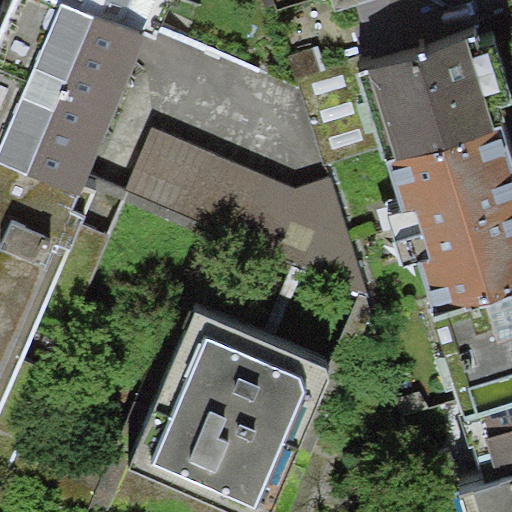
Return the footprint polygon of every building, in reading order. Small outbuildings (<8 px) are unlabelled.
[(0,143),(55,167),(75,120),(89,126),(113,69),(99,63),(119,16),(81,0),(4,0),(3,3),(0,1),(0,143)] [(81,0),(119,16),(200,51),(222,0),(81,0)] [(344,0),(362,58),(469,25),(460,0),(344,0)] [(469,25),(362,58),(292,80),(319,166),(496,111),(485,78),(500,74),(490,42),(487,35),(473,39),(469,25)] [(279,85),(287,66),(261,54),(253,74),(279,85)] [(366,319),(427,300),(511,273),(511,148),(508,150),(496,111),(319,166),(324,182),(360,299),(366,319)] [(121,195),(123,197),(360,299),(324,182),(289,193),(148,132),(121,195)] [(17,489),(69,511),(82,511),(108,452),(100,449),(60,457),(26,443),(33,426),(26,424),(123,197),(121,195),(55,167),(0,143),(0,479),(18,487),(17,489)] [(280,511),(364,318),(359,303),(352,300),(326,360),(269,336),(295,277),(284,272),(259,331),(192,302),(217,243),(201,236),(120,424),(108,452),(82,511),(280,511)] [(511,273),(427,300),(459,400),(511,383),(511,273)] [(511,383),(459,400),(454,402),(463,432),(483,426),(496,467),(511,462),(511,383)] [(511,511),(511,462),(496,467),(454,480),(463,511),(511,511)]
